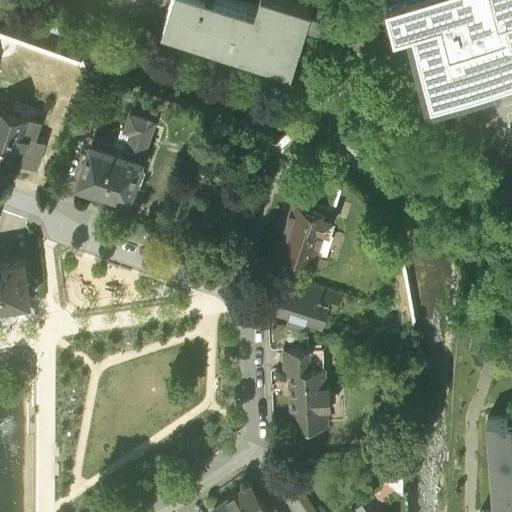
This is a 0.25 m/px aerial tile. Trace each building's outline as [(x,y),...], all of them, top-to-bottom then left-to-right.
[(511,0),(394,0),(398,11),(416,6),(426,38),(311,5),(312,0),(311,0),(257,0),(257,2),(251,0),(169,0),(163,19),(293,62),(308,17),(429,51),(431,57),(436,75),(511,54),(511,0)] [(75,102),(84,105),(96,69),(87,65),(75,102)] [(90,130),(97,107),(86,103),(78,126),(90,130)] [(43,119),(0,105),(0,156),(36,168),(44,141),(36,139),(43,119)] [(116,142),(98,136),(96,141),(93,140),(79,180),(129,197),(129,196),(135,198),(146,167),(141,161),(155,119),(131,111),(126,127),(132,129),(125,151),(114,147),(116,142)] [(306,195),(307,196),(321,200),(332,204),(337,188),(311,180),(306,195)] [(329,214),(330,210),(319,207),(321,200),(307,196),(305,202),(294,198),(278,245),(278,246),(275,255),(293,261),(296,252),(314,258),(324,228),(329,230),(334,216),(329,214)] [(203,235),(208,222),(194,217),(190,231),(203,235)] [(122,235),(147,243),(152,227),(128,218),(122,235)] [(22,255),(0,257),(0,305),(29,301),(22,255)] [(342,289),(307,279),(303,290),(330,298),(328,306),(336,309),(342,289)] [(303,290),(281,283),(273,307),(290,312),(306,317),(323,323),(328,306),(330,298),(303,290)] [(302,329),(306,317),(290,312),(286,324),(302,329)] [(290,367),(290,365),(310,364),(309,346),(309,345),(283,346),(285,367),(290,367)] [(325,382),(323,345),(309,346),(310,364),(290,365),(290,367),(293,423),(328,421),(326,402),(332,402),(331,382),(325,382)] [(511,511),(511,410),(487,413),(495,506),(480,507),(480,511),(511,511)] [(250,482),(214,506),(217,511),(265,511),(269,509),(250,482)] [(372,511),(373,511),(372,511),(371,511),(363,499),(350,508),(352,511),(372,511)]
